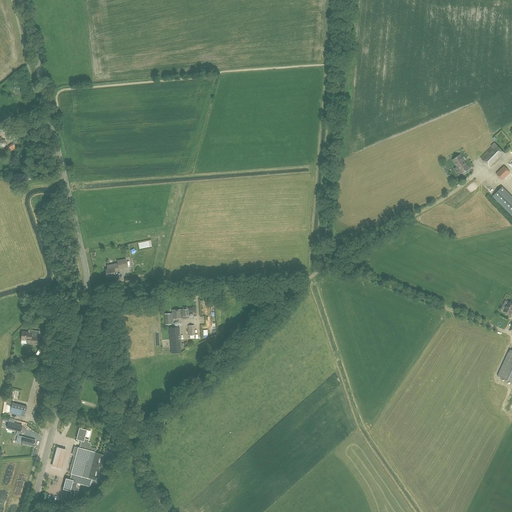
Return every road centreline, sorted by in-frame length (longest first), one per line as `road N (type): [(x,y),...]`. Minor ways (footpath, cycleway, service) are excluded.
road 1 (unclassified): [(85,297),(308,277),(333,264)]
road 2 (track): [(308,277),(129,445)]
road 3 (track): [(91,297),(129,445),(167,511)]
road 4 (secondary): [(31,511),(85,297)]
road 5 (secondary): [(85,297),(48,111)]
